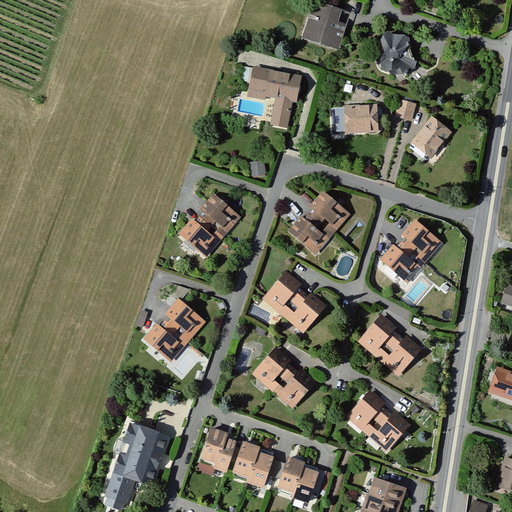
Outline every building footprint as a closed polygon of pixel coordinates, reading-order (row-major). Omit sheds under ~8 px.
[(349,11),(316,0),(311,0),(300,36),(337,48),(349,11)] [(412,40),(387,30),(379,42),(385,53),(380,57),(379,70),(397,75),(400,69),(409,74),(415,64),(403,56),(412,40)] [(292,101),(273,98),(269,125),(287,128),(292,101)] [(398,116),(416,118),(418,101),(400,99),(398,116)] [(376,104),(340,105),(341,133),(377,132),(376,104)] [(452,131),(431,116),(408,147),(429,162),(452,131)] [(254,176),(268,174),(266,159),(252,161),(254,176)] [(349,214),(321,191),(289,232),(317,254),(349,214)] [(240,217),(211,193),(176,234),(205,258),(240,217)] [(441,243),(414,220),(378,261),(404,285),(441,243)] [(301,286),(285,271),(259,300),(302,337),(328,308),(311,293),(307,298),(298,290),(301,286)] [(511,286),(505,284),(498,302),(511,306),(511,286)] [(203,322),(174,298),(139,338),(168,363),(203,322)] [(395,329),(379,314),(354,343),(396,380),(422,351),(405,336),(401,341),(392,333),(395,329)] [(290,360),(274,345),(248,374),(290,411),(317,381),(300,367),(296,372),(287,363),(290,360)] [(511,371),(496,366),(487,392),(511,400),(511,371)] [(386,404),(370,390),(344,418),(386,455),(413,426),(396,411),(392,416),(383,408),(386,404)] [(157,431),(121,421),(98,499),(126,508),(134,480),(142,483),(157,431)] [(237,438),(210,428),(199,459),(213,464),(211,468),(225,473),(237,438)] [(271,452),(241,444),(232,474),(246,478),(244,486),(259,491),(271,452)] [(315,465),(286,457),(277,487),(291,491),(288,499),(304,504),(315,465)] [(511,459),(504,457),(495,486),(511,491),(511,459)] [(317,467),(313,488),(328,491),(332,470),(317,467)] [(397,511),(405,490),(369,477),(356,511),(397,511)] [(473,497),(469,511),(486,511),(489,501),(473,497)]
